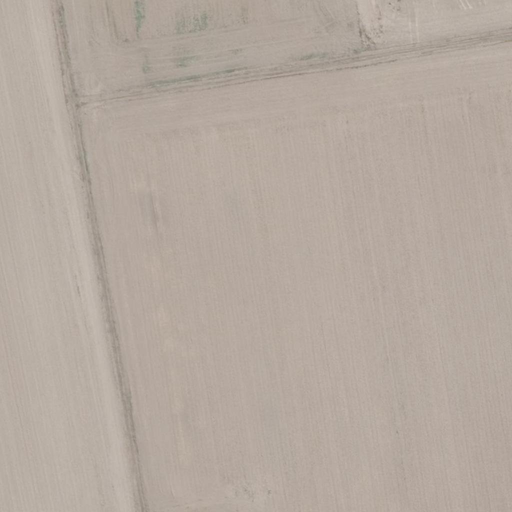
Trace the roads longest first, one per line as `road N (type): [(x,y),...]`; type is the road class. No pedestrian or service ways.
road 1 (track): [(144,511),(53,0)]
road 2 (track): [(72,97),(511,33)]
